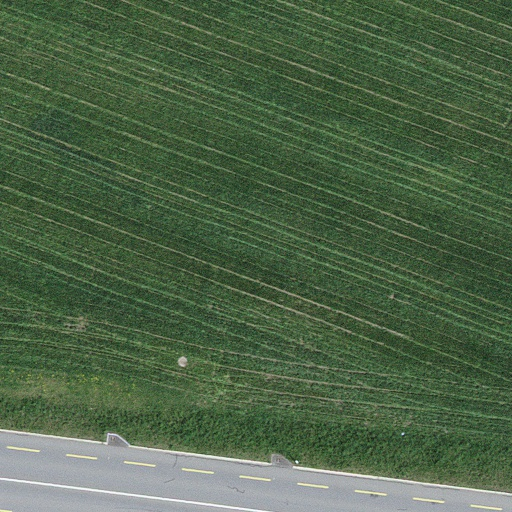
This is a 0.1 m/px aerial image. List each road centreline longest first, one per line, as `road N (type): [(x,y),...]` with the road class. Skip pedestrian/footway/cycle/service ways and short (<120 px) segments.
road 1 (primary): [(0,480),(255,511)]
road 2 (track): [(0,393),(132,409)]
